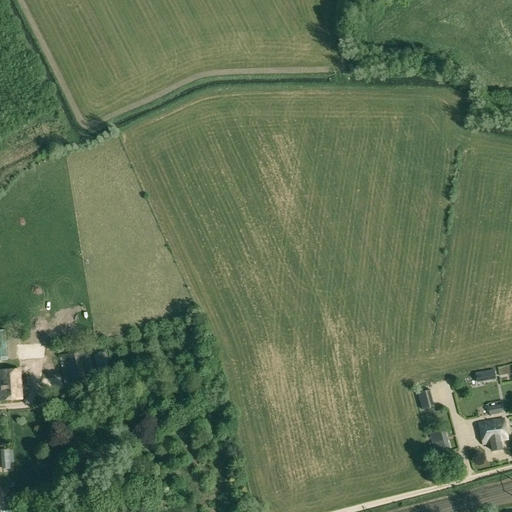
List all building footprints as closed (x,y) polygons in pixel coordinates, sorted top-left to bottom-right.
[(19,347),(20,359),(44,358),(43,346),(19,347)] [(81,353),(68,355),(73,382),(86,379),(81,353)] [(0,371),(0,391),(0,400),(22,399),(21,371),(0,371)] [(495,379),(494,371),(486,373),(488,380),(495,379)] [(62,375),(47,376),(47,386),(62,385),(62,375)] [(487,407),(489,415),(501,413),(500,405),(487,407)] [(478,424),(482,444),(490,443),(491,450),(501,449),(500,441),(508,439),(505,419),(478,424)] [(451,452),(445,430),(429,434),(435,457),(451,452)] [(15,463),(14,451),(7,452),(7,463),(15,463)]
